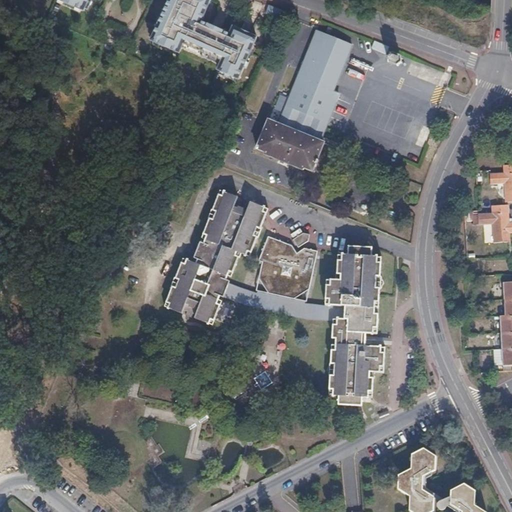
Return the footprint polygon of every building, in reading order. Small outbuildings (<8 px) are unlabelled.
[(62,0),(62,5),(90,14),(96,0),(62,0)] [(213,2),(209,0),(174,0),(154,45),(184,58),(190,45),(224,64),(222,76),(242,83),(259,41),(236,32),(233,40),(206,28),(213,2)] [(322,141),(319,140),(326,122),(338,93),(331,90),(350,43),(317,30),(278,122),(267,118),(256,147),(278,156),(277,158),(287,163),(288,160),(310,170),(322,141)] [(488,183),(502,183),(503,201),(511,200),(511,163),(501,164),(501,171),(487,172),(488,183)] [(223,189),(216,208),(215,208),(211,218),(212,218),(204,238),(208,240),(200,263),(185,258),(179,276),(178,277),(174,286),(175,289),(169,305),(217,324),(226,300),(223,298),(225,294),(228,295),(231,285),(234,279),(231,278),(232,274),(235,275),(242,256),(243,257),(245,252),(254,255),(261,235),(262,236),(266,226),(264,226),(271,207),(251,200),(250,203),(246,202),(247,198),(244,197),(242,200),(238,199),(239,195),(223,189)] [(476,224),(490,223),(491,243),(507,241),(507,233),(506,230),(511,230),(511,223),(506,223),(505,204),(489,205),(490,213),(475,214),(476,224)] [(304,231),(296,237),(301,247),(310,240),(312,233),(304,231)] [(261,259),(264,260),(258,291),(308,301),(319,249),(305,247),(299,252),(293,244),(271,234),(261,259)] [(344,317),(336,316),(335,337),(338,337),(337,342),(333,342),(332,361),(331,360),(327,367),(329,373),(330,373),(329,394),(338,395),(337,403),(361,405),(362,397),(373,397),(374,378),(376,378),(376,371),(383,372),(385,345),(365,344),(365,341),(366,335),(366,332),(378,333),(379,313),(376,312),(376,306),(380,307),(381,287),(382,287),(386,282),(384,275),(383,275),(384,255),(374,255),(375,245),(351,244),(350,253),(345,253),(340,253),(337,278),(327,278),(324,304),(344,305),(344,317)] [(504,315),(499,316),(500,332),(501,348),(502,365),(510,365),(511,364),(511,281),(509,281),(502,282),(503,298),(504,315)] [(257,294),(231,285),(228,295),(247,305),(275,313),(281,314),(300,316),(320,318),(336,316),(344,317),(344,305),(324,304),(308,301),(258,291),(257,294)] [(409,468),(399,474),(398,487),(411,494),(410,508),(415,511),(429,511),(433,510),(434,496),(421,487),(423,475),(435,469),(435,455),(424,448),(411,455),(410,467),(409,468)] [(461,511),(486,511),(487,511),(474,504),(475,489),(464,482),(450,490),(450,495),(439,501),(438,502),(437,505),(437,507),(438,508),(440,510),(442,510),(444,509),(446,508),(451,503),(462,510),(461,511)]
